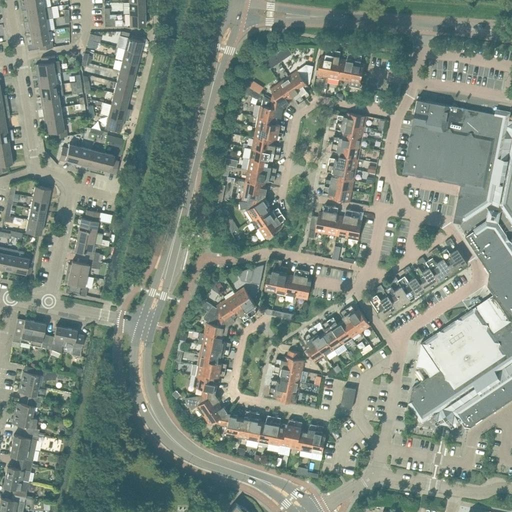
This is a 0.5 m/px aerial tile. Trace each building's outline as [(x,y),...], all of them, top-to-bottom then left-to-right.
[(44,8),(42,0),(24,0),(26,10),(44,8)] [(145,13),(144,2),(129,2),(129,14),(145,13)] [(51,6),(44,8),(26,10),(28,22),(46,19),(45,17),(52,16),(51,6)] [(145,25),(145,13),(129,14),(129,26),(135,25),(145,25)] [(109,19),(109,14),(105,14),(105,26),(115,26),(115,19),(109,19)] [(47,30),(46,19),(28,22),(30,33),(47,30)] [(49,41),(47,30),(30,33),(32,45),(38,44),(39,49),(49,48),(52,47),(51,41),(49,41)] [(143,41),(133,38),(121,35),(118,47),(125,49),(140,53),(143,41)] [(329,77),(334,49),(329,48),(328,54),(326,53),(325,57),(321,56),(317,75),(329,77)] [(137,64),(140,53),(125,49),(122,60),(137,64)] [(339,79),(343,60),(339,60),(340,56),(337,55),(338,50),(334,49),(329,77),(328,82),(338,84),(339,79)] [(278,51),(274,54),(274,55),(279,62),(284,59),(279,52),(278,51)] [(92,56),(88,55),(88,53),(84,52),(82,59),(87,60),(86,62),(90,63),(92,56)] [(349,86),(355,54),(351,53),(350,58),(347,57),(346,61),(343,60),(339,79),(350,81),(349,86)] [(274,54),(265,60),(265,61),(270,68),(279,62),(274,55),(274,54)] [(360,88),(364,65),(360,64),(361,60),(359,60),(360,54),(355,54),(349,86),(360,88)] [(59,61),(55,61),(53,55),(41,57),(42,63),(35,64),(37,76),(54,73),(60,72),(59,61)] [(134,75),(137,64),(122,60),(119,71),(134,75)] [(306,64),(289,76),(305,99),(308,97),(305,92),(307,91),(305,88),(309,86),(308,85),(310,83),(314,66),(306,64)] [(131,86),(134,75),(119,71),(116,82),(131,86)] [(56,85),(54,73),(37,76),(39,87),(56,85)] [(305,99),(289,76),(279,82),(290,98),(293,96),(296,99),(298,97),(301,102),(305,99)] [(128,97),(131,86),(116,82),(113,93),(128,97)] [(287,100),(290,98),(279,82),(270,88),(277,97),(273,100),(280,106),(282,105),(283,107),(290,103),(287,100)] [(58,96),(56,85),(39,87),(41,99),(58,96)] [(264,95),(263,95),(258,92),(251,88),(250,87),(246,93),(257,98),(263,99),(262,105),(260,105),(258,116),(277,120),(278,116),(281,117),(283,109),(279,109),(280,106),(273,100),(264,95)] [(126,108),(128,97),(113,93),(111,104),(126,108)] [(60,107),(58,96),(41,99),(43,110),(60,107)] [(417,98),(414,117),(403,173),(461,184),(454,217),(463,218),(464,219),(478,209),(479,209),(490,202),(491,201),(491,200),(507,121),(504,116),(497,115),(497,114),(417,98)] [(123,119),(126,108),(111,104),(108,115),(123,119)] [(5,110),(5,106),(0,106),(0,118),(6,117),(9,117),(8,110),(5,110)] [(62,118),(60,107),(43,110),(44,121),(62,118)] [(365,127),(367,116),(348,112),(347,116),(343,115),(343,118),(338,117),(337,122),(365,127)] [(120,130),(123,119),(108,115),(105,127),(110,128),(120,130)] [(276,123),(277,120),(258,116),(256,127),(284,132),(285,128),(279,127),(280,124),(276,123)] [(0,129),(8,129),(6,117),(0,118),(0,129)] [(64,130),(62,118),(44,121),(46,133),(53,132),(54,138),(67,135),(66,129),(64,130)] [(363,138),(365,127),(337,122),(335,128),(344,130),(344,134),(363,138)] [(283,137),(284,132),(256,127),(254,137),(273,141),(274,137),(277,138),(278,136),(283,137)] [(9,133),(8,129),(0,129),(0,141),(10,140),(13,139),(13,138),(13,139),(12,132),(9,133)] [(107,134),(105,141),(114,143),(116,136),(107,134)] [(360,148),(363,138),(344,134),(343,137),(339,137),(339,139),(334,138),(333,143),(360,148)] [(272,145),(273,141),(254,137),(252,148),(280,154),(281,149),(275,148),(276,145),(272,145)] [(0,152),(12,151),(10,140),(0,141),(0,152)] [(511,142),(509,161),(510,161),(501,204),(511,220),(511,142)] [(358,159),(360,148),(333,143),(332,147),(337,148),(337,151),(340,151),(339,155),(358,159)] [(76,164),(80,147),(79,146),(69,144),(68,148),(62,147),(59,159),(76,164)] [(87,166),(91,149),(80,147),(76,164),(87,166)] [(279,158),(280,154),(252,148),(250,159),(269,163),(269,159),(273,159),(274,157),(279,158)] [(98,169),(103,152),(91,149),(87,166),(98,169)] [(14,163),(12,151),(0,152),(0,170),(8,170),(7,164),(14,163)] [(114,155),(104,153),(103,152),(98,169),(115,173),(119,161),(113,159),(114,155)] [(356,170),(358,159),(339,155),(339,159),(335,158),(335,160),(329,159),(328,164),(356,170)] [(268,166),(269,163),(250,159),(247,169),(276,175),(276,170),(271,169),(272,167),(268,166)] [(354,180),(356,170),(328,164),(328,168),(333,169),(332,172),(336,173),(335,177),(354,180)] [(247,169),(245,180),(264,184),(265,180),(274,182),(276,175),(247,169)] [(354,180),(335,177),(335,180),(331,179),(330,182),(325,181),(324,186),(352,191),(354,180)] [(264,187),(264,184),(245,180),(243,191),(254,193),(253,199),(262,197),(262,194),(266,195),(267,188),(264,187)] [(35,185),(33,195),(32,197),(48,200),(50,188),(35,185)] [(352,191),(324,186),(323,190),(329,191),(328,193),(332,194),(331,198),(350,202),(352,191)] [(45,211),(48,200),(32,197),(30,208),(45,211)] [(253,220),(269,209),(267,206),(270,204),(266,198),(263,199),(262,197),(253,199),(240,201),(241,209),(246,208),(247,210),(246,210),(253,220)] [(326,233),(332,206),(327,205),(326,210),(324,209),(323,213),(319,212),(318,216),(312,215),(308,237),(315,238),(316,231),(326,233)] [(337,235),(341,217),(337,216),(338,212),(335,212),(336,206),(332,206),(326,233),(337,235)] [(43,222),(45,211),(30,208),(28,219),(43,222)] [(341,217),(337,235),(348,238),(353,210),(346,208),(344,217),(341,217)] [(80,223),(78,228),(96,232),(96,230),(98,220),(100,212),(86,209),(85,218),(81,217),(80,219),(78,218),(78,223),(80,223)] [(259,229),(282,213),(280,209),(275,212),(274,210),(271,212),(269,209),(253,220),(258,229),(259,229)] [(358,220),(360,211),(353,210),(348,238),(358,240),(362,221),(358,220)] [(100,212),(98,220),(110,223),(112,215),(100,212)] [(285,217),(282,213),(259,229),(258,229),(255,231),(261,240),(266,237),(268,241),(271,239),(269,235),(281,227),(279,224),(282,222),(280,220),(285,217)] [(41,234),(43,222),(28,219),(25,231),(31,232),(41,234)] [(235,222),(228,227),(232,234),(239,229),(235,222)] [(102,233),(96,232),(78,228),(76,239),(93,242),(100,244),(101,239),(102,233)] [(511,259),(504,248),(505,247),(499,238),(498,239),(493,231),(478,228),(465,237),(490,273),(487,285),(511,321),(494,332),(476,306),(422,342),(440,369),(413,387),(410,399),(412,401),(409,403),(421,421),(437,410),(438,409),(440,408),(442,408),(449,403),(449,402),(511,359),(511,259)] [(91,254),(93,242),(76,239),(74,250),(84,252),(90,253),(91,254)] [(467,263),(458,248),(450,253),(452,256),(448,259),(451,263),(448,264),(453,272),(467,263)] [(14,270),(18,251),(7,249),(3,268),(14,270)] [(24,252),(18,251),(14,270),(30,274),(31,267),(27,266),(29,258),(23,257),(24,252)] [(437,272),(434,274),(439,281),(453,272),(448,264),(444,257),(436,262),(438,266),(434,268),(437,272)] [(102,261),(98,261),(93,259),(91,267),(100,269),(102,261)] [(89,264),(82,263),(72,261),(71,264),(68,263),(66,271),(86,275),(89,264)] [(260,284),(264,264),(253,267),(250,282),(260,284)] [(276,293),(281,265),(277,264),(276,269),(273,269),(272,273),(268,272),(265,291),(276,293)] [(286,295),(290,276),(286,275),(287,272),(285,271),(286,266),(281,265),(276,293),(286,295)] [(423,281),(420,283),(426,291),(439,281),(434,274),(430,267),(422,272),(424,275),(420,278),(423,281)] [(297,297),(302,269),(295,268),(294,277),(290,276),(286,295),(297,297)] [(307,270),(302,269),(297,297),(308,299),(312,280),(308,280),(308,276),(306,275),(307,270)] [(84,288),(86,275),(66,271),(65,279),(68,279),(65,292),(86,296),(87,289),(84,288)] [(409,291),(406,292),(412,300),(426,291),(420,283),(416,276),(408,281),(410,284),(406,287),(409,291)] [(395,300),(393,302),(398,309),(412,300),(406,292),(402,285),(394,290),(396,294),(393,296),(395,300)] [(244,286),(235,293),(251,316),(257,312),(254,308),(257,306),(244,286)] [(251,316),(235,293),(226,299),(236,315),(240,313),(242,316),(244,314),(247,319),(251,316)] [(381,309),(378,311),(383,319),(398,309),(393,302),(388,295),(380,300),(382,303),(379,305),(381,309)] [(234,317),(236,315),(226,299),(217,305),(217,306),(216,307),(213,305),(208,311),(226,323),(228,322),(229,324),(236,320),(234,317)] [(371,325),(360,309),(357,312),(352,304),(346,308),(361,332),(371,325)] [(361,332),(346,308),(342,311),(345,315),(342,317),(345,320),(342,322),(352,338),(361,332)] [(225,326),(226,323),(208,311),(204,318),(208,321),(208,322),(206,322),(204,333),(223,337),(224,333),(227,334),(229,326),(225,326)] [(352,338),(342,322),(339,324),(336,321),(334,322),(331,318),(327,320),(343,344),(352,338)] [(30,343),(35,321),(24,319),(23,325),(16,323),(11,345),(19,347),(20,341),(30,343)] [(343,344),(327,320),(321,324),(327,332),(323,334),(334,350),(343,344)] [(35,321),(30,343),(30,344),(46,348),(48,335),(43,334),(45,323),(35,321)] [(63,345),(66,327),(56,325),(54,336),(48,335),(46,348),(51,349),(61,353),(63,345)] [(77,330),(66,327),(63,345),(72,347),(71,354),(80,356),(84,335),(76,334),(77,330)] [(334,350),(323,334),(320,336),(315,328),(309,332),(327,359),(329,358),(327,355),(334,350)] [(223,337),(204,333),(200,332),(198,343),(202,344),(230,349),(231,345),(226,344),(226,341),(222,340),(223,337)] [(327,359),(309,332),(306,335),(309,339),(306,341),(309,344),(305,346),(316,362),(324,357),(326,360),(327,359)] [(229,353),(230,349),(202,344),(200,355),(219,358),(220,354),(223,355),(224,352),(229,353)] [(305,360),(299,358),(300,352),(289,350),(287,356),(286,356),(285,359),(281,359),(281,361),(276,360),(275,365),(303,371),(305,360)] [(218,362),(219,358),(200,355),(198,365),(226,370),(226,366),(221,365),(222,363),(218,362)] [(225,375),(226,370),(198,365),(193,364),(191,375),(196,376),(215,379),(215,376),(219,376),(220,374),(225,375)] [(303,371),(275,365),(274,369),(279,370),(279,373),(282,374),(281,377),(300,381),(303,371)] [(57,373),(47,370),(35,368),(30,367),(28,366),(28,367),(32,368),(31,373),(23,371),(21,381),(38,385),(44,386),(45,379),(55,380),(57,373)] [(511,399),(511,372),(509,375),(508,375),(491,387),(490,386),(455,410),(454,412),(462,422),(467,429),(511,399)] [(214,383),(215,379),(196,376),(193,386),(205,389),(203,394),(212,393),(212,390),(216,391),(218,383),(214,383)] [(300,381),(281,377),(281,381),(277,380),(277,383),(271,382),(271,386),(298,392),(300,381)] [(36,395),(38,385),(44,387),(44,386),(38,385),(21,381),(18,392),(29,394),(28,399),(41,402),(42,396),(36,395)] [(271,386),(270,391),(275,392),(274,394),(278,395),(277,399),(296,403),(298,392),(271,386)] [(356,388),(344,386),(340,405),(352,408),(356,388)] [(213,395),(212,393),(203,394),(203,395),(185,398),(186,400),(192,409),(197,406),(203,416),(219,405),(217,402),(220,400),(216,393),(213,395)] [(32,416),(34,406),(39,407),(41,402),(28,399),(27,404),(16,402),(14,413),(32,416)] [(221,408),(219,405),(203,416),(209,425),(218,418),(221,423),(222,423),(227,415),(226,414),(228,412),(224,406),(221,408)] [(248,439),(253,411),(249,410),(248,416),(245,415),(244,419),(241,418),(237,437),(248,439)] [(258,441),(262,422),(258,422),(259,418),(257,417),(258,412),(253,411),(248,439),(258,441)] [(237,437),(241,418),(237,417),(238,414),(231,412),(230,416),(227,415),(222,423),(228,424),(226,435),(237,437)] [(37,417),(32,416),(14,413),(12,423),(26,426),(25,431),(38,434),(39,429),(35,428),(37,417)] [(269,444),(274,416),(270,415),(269,420),(266,419),(266,423),(262,422),(258,441),(269,444)] [(279,446),(284,423),(278,422),(279,417),(274,416),(269,444),(279,446)] [(290,448),(296,420),(291,419),(290,424),(284,423),(279,446),(290,448)] [(301,450),(304,431),(301,430),(302,426),(299,426),(300,421),(296,420),(290,448),(301,450)] [(311,452),(317,424),(312,423),(311,428),(309,428),(308,432),(304,431),(301,450),(311,452)] [(324,426),(317,424),(311,452),(322,454),(326,435),(322,434),(323,431),(324,431),(324,427),(323,427),(324,426)] [(35,450),(37,439),(38,434),(25,431),(24,436),(13,434),(11,445),(35,450)] [(35,450),(11,445),(9,455),(20,457),(19,462),(32,465),(35,450)] [(28,481),(32,465),(19,462),(17,468),(7,466),(5,476),(28,481)] [(28,481),(5,476),(2,486),(15,489),(13,494),(25,497),(26,492),(24,491),(25,489),(26,488),(27,486),(28,484),(29,481),(28,481)] [(0,507),(20,511),(21,511),(25,497),(13,494),(12,499),(0,497),(0,498),(0,507)] [(245,511),(235,502),(226,511),(245,511)]
